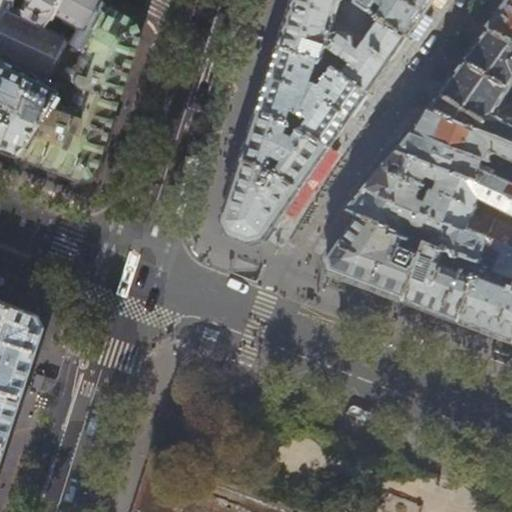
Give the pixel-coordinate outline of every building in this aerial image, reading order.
[(0,0),(0,147),(1,148),(33,96),(44,79),(45,79),(55,62),(68,39),(34,20),(0,1),(0,0)] [(0,0),(0,1),(34,20),(46,0),(0,0)] [(33,96),(1,148),(2,149),(35,161),(59,171),(70,175),(84,169),(88,157),(103,111),(106,100),(130,27),(127,20),(124,13),(102,0),(90,0),(68,39),(55,62),(71,70),(70,72),(70,75),(70,77),(71,79),(74,82),(69,98),(58,94),(55,105),(33,96)] [(46,0),(34,20),(68,39),(90,0),(46,0)] [(280,48),(327,63),(370,92),(392,59),(408,37),(379,17),(371,12),(359,4),(348,0),(294,0),(281,42),(280,48)] [(360,0),(359,4),(371,12),(377,3),(385,8),(379,17),(408,37),(428,9),(434,0),(360,0)] [(511,0),(510,0),(492,23),(490,25),(489,27),(490,28),(511,41),(511,0)] [(511,41),(490,28),(461,68),(432,108),(462,123),(511,141),(511,41)] [(256,52),(262,34),(255,31),(249,33),(245,44),(250,50),(256,52)] [(299,125),(331,147),(351,118),(370,92),(327,63),(280,48),(261,106),(259,112),(299,125)] [(511,141),(462,123),(432,108),(428,113),(416,130),(487,159),(511,169),(511,141)] [(103,111),(88,157),(101,161),(116,115),(103,111)] [(244,160),(275,170),(302,189),(316,168),(331,147),(299,125),(259,112),(254,128),(252,135),(250,141),(244,160)] [(511,194),(511,182),(508,180),(510,176),(511,177),(511,169),(487,159),(416,130),(401,148),(399,151),(448,168),(477,179),(511,194)] [(230,155),(244,160),(250,141),(237,135),(230,155)] [(295,198),(284,213),(293,219),(339,153),(331,147),(316,168),(302,189),(295,198)] [(35,161),(2,149),(0,153),(0,162),(54,183),(59,171),(35,161)] [(511,194),(477,179),(448,168),(399,151),(371,185),(366,190),(423,214),(488,238),(505,246),(508,247),(511,237),(511,226),(483,214),(481,218),(474,215),(481,198),(511,212),(511,194)] [(59,171),(54,183),(73,190),(85,184),(95,178),(101,161),(88,157),(84,169),(70,175),(59,171)] [(231,236),(252,243),(266,239),(284,213),(295,198),(302,189),(275,170),(244,160),(237,181),(224,222),(231,236)] [(363,193),(347,211),(357,214),(428,243),(451,252),(457,254),(482,264),(497,269),(505,246),(488,238),(423,214),(366,190),(365,190),(363,193)] [(357,214),(347,211),(352,222),(357,214)] [(331,273),(390,295),(406,302),(428,243),(357,214),(352,222),(326,259),(330,273),(331,273)] [(434,312),(458,321),(461,322),(482,264),(457,254),(452,268),(442,264),(443,261),(448,260),(451,252),(428,243),(406,302),(419,306),(434,312)] [(511,248),(508,247),(505,246),(497,269),(496,271),(511,276),(511,248)] [(461,322),(490,333),(511,341),(511,291),(507,289),(511,276),(496,271),(497,269),(482,264),(461,322)] [(387,305),(390,295),(331,273),(327,285),(329,288),(337,291),(339,289),(342,290),(342,293),(369,302),(371,301),(374,302),(373,304),(383,308),(387,305)] [(453,334),(458,321),(434,312),(419,306),(414,319),(453,334)] [(0,429),(16,379),(31,331),(25,317),(23,316),(0,307),(0,429)] [(485,346),(490,333),(461,322),(456,336),(485,346)]
